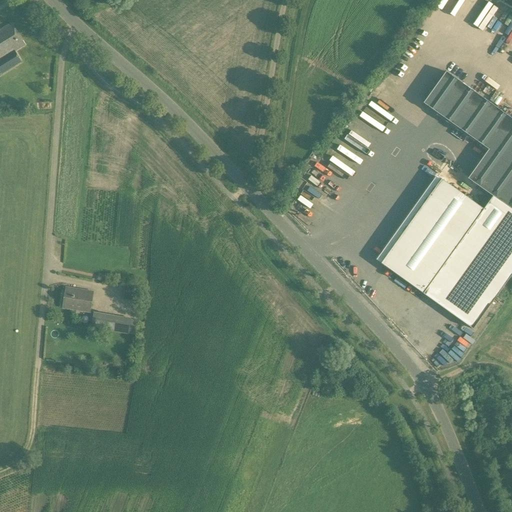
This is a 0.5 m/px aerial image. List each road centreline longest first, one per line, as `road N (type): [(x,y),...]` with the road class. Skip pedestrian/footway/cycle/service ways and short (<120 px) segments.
road 1 (tertiary): [(484,511),(425,380),(249,190)]
road 2 (unclassified): [(36,365),(61,70),(73,21)]
road 3 (tertiary): [(249,190),(73,21)]
road 4 (unclassified): [(249,190),(285,0)]
